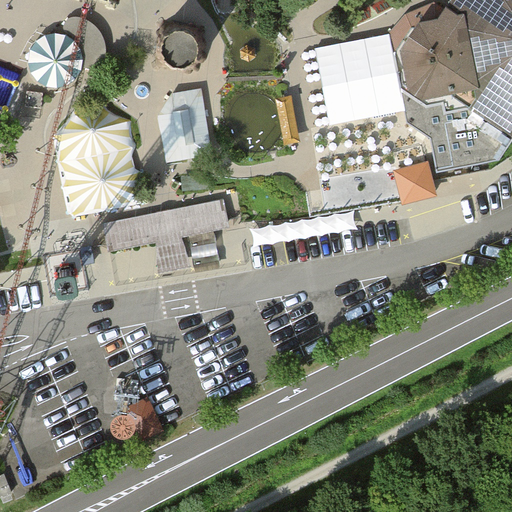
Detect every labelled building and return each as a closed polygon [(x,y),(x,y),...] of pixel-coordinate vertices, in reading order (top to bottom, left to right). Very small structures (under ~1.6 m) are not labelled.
[(427,97),(451,93),(511,134),(511,0),(450,0),(445,8),(436,2),(406,14),(390,34),(401,87),(427,97)] [(82,88),(88,38),(38,31),(31,81),(82,88)] [(316,49),(330,125),(407,111),(401,87),(390,34),(316,49)] [(173,69),(201,70),(202,43),(175,42),(173,69)] [(0,74),(0,101),(12,104),(18,79),(0,74)] [(208,87),(173,91),(174,107),(164,108),(169,160),(215,155),(208,87)] [(277,98),(285,144),(301,142),(293,95),(277,98)] [(78,114),(55,136),(69,213),(76,218),(107,211),(142,203),(139,186),(145,177),(145,174),(136,168),(134,156),(137,147),(137,145),(133,136),(132,121),(112,113),(103,104),(78,114)] [(402,149),(396,160),(397,167),(398,173),(411,181),(424,177),(430,166),(427,152),(415,146),(402,149)] [(0,187),(0,249),(12,247),(0,187)] [(165,211),(104,224),(108,244),(110,252),(170,240),(189,236),(191,247),(217,242),(214,230),(231,227),(225,199),(165,211)] [(219,252),(193,257),(195,266),(220,261),(219,252)] [(139,380),(117,378),(116,400),(137,402),(139,380)] [(137,402),(124,409),(140,443),(165,431),(149,397),(137,402)]
